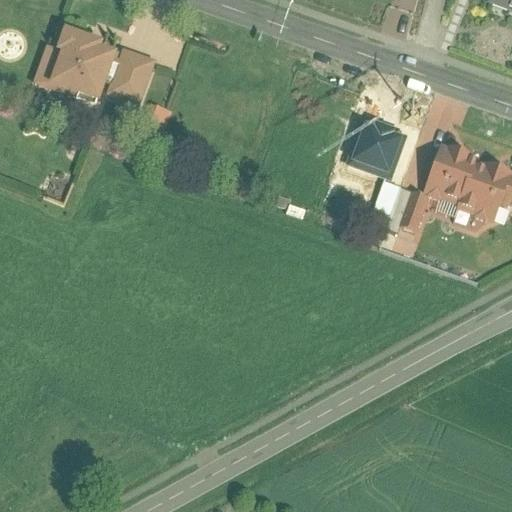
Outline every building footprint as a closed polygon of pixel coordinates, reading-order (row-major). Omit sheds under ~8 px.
[(511,0),(490,0),(488,8),(511,16),(511,0)] [(151,70),(59,35),(35,96),(127,131),(151,70)] [(139,143),(157,150),(170,116),(152,110),(139,143)] [(407,141),(364,127),(348,177),(391,190),(407,141)] [(444,149),(426,200),(402,192),(389,230),(391,233),(395,235),(401,238),(402,233),(419,239),(430,210),(458,220),(455,228),(470,233),(474,222),(496,230),(507,201),(511,202),(511,179),(487,170),(486,173),(477,170),(479,166),(471,163),(472,159),(444,149)] [(427,165),(414,161),(405,187),(418,191),(427,165)]
